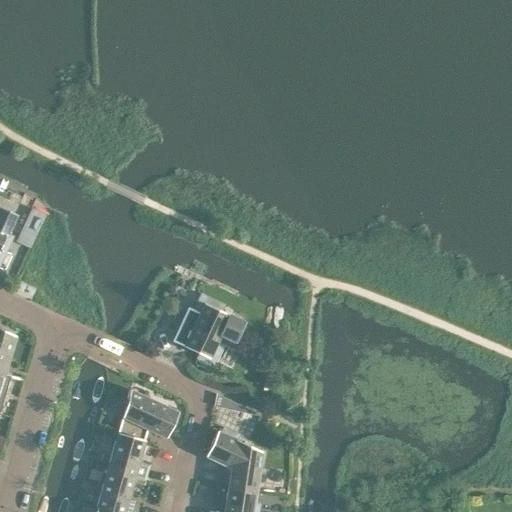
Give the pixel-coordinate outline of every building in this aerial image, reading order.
[(19,203),(29,208),(35,197),(24,192),(19,203)] [(0,249),(5,252),(12,236),(5,233),(14,214),(0,207),(0,249)] [(199,312),(187,307),(171,341),(208,358),(209,357),(215,360),(223,344),(216,341),(219,334),(234,341),(243,321),(220,311),(223,304),(208,297),(204,303),(203,303),(199,312)] [(0,373),(3,374),(14,336),(0,328),(0,373)] [(264,379),(263,389),(273,390),(274,380),(264,379)] [(117,432),(143,440),(146,431),(166,437),(177,412),(129,389),(117,432)] [(233,409),(234,402),(215,393),(213,405),(233,409)] [(227,488),(254,492),(260,451),(236,439),(238,434),(222,426),(220,432),(216,430),(204,455),(230,467),(227,488)] [(106,470),(133,477),(143,480),(147,467),(136,464),(143,440),(117,432),(106,470)] [(93,461),(90,477),(102,480),(106,464),(93,461)] [(122,511),(133,477),(106,470),(96,507),(112,511),(122,511)] [(254,492),(227,488),(223,511),(257,511),(259,503),(253,502),(254,492)]
